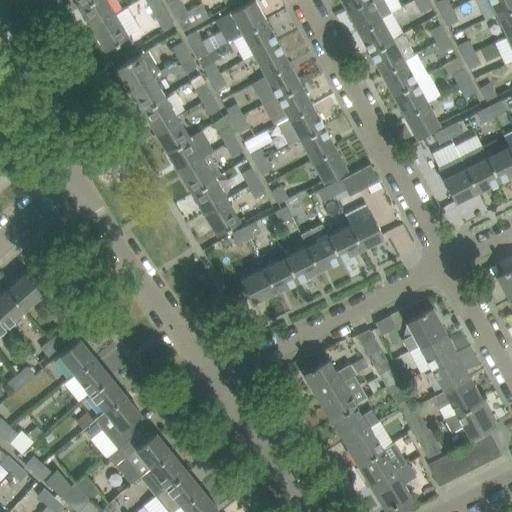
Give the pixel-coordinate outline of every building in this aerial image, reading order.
[(93,0),(74,0),(80,8),(93,0)] [(115,15),(106,0),(93,0),(80,8),(92,29),(115,15)] [(173,24),(159,0),(145,0),(162,30),(173,24)] [(166,0),(182,30),(208,16),(200,2),(185,11),(179,0),(166,0)] [(253,0),(249,0),(231,11),(242,32),(265,19),(253,0)] [(340,0),(346,9),(361,0),(340,0)] [(380,17),(390,12),(383,0),(361,0),(346,9),(357,30),(381,17),(380,17)] [(431,5),(428,0),(414,0),(420,11),(431,5)] [(441,0),(437,3),(442,13),(453,8),(448,0),(441,0)] [(511,5),(511,0),(489,0),(496,13),(511,5)] [(511,5),(496,13),(507,35),(511,32),(511,5)] [(458,19),(453,8),(442,13),(447,24),(458,19)] [(128,36),(115,15),(92,29),(105,50),(115,44),(116,45),(119,43),(118,41),(128,36)] [(392,38),(381,17),(357,30),(369,51),(392,38)] [(276,41),(265,19),(242,32),(254,53),(276,41)] [(430,30),(435,41),(446,36),(440,24),(430,30)] [(196,29),(186,35),(198,57),(208,51),(196,29)] [(380,72),(404,59),(413,54),(402,33),(392,38),(369,51),(380,72)] [(452,47),(446,36),(435,41),(441,52),(452,47)] [(457,44),(463,56),(474,51),(468,38),(457,44)] [(171,47),(178,59),(189,54),(182,41),(171,47)] [(288,62),(276,41),(254,53),(266,74),(288,62)] [(159,69),(148,50),(130,61),(129,60),(126,62),(127,63),(117,69),(129,89),(152,76),(151,74),(159,69)] [(480,63),(474,51),(463,56),(469,68),(480,63)] [(196,65),(189,54),(178,59),(185,71),(196,65)] [(415,80),(404,59),(380,72),(392,93),(415,80)] [(219,72),(213,61),(203,66),(209,78),(219,72)] [(300,83),(288,62),(266,74),(277,95),(300,83)] [(468,79),(463,68),(452,74),(457,84),(468,79)] [(226,86),(219,72),(209,78),(216,91),(226,86)] [(164,96),(152,76),(129,89),(142,110),(164,96)] [(468,79),(457,84),(463,97),(474,92),(468,79)] [(427,101),(415,80),(392,93),(403,114),(427,101)] [(479,87),(485,99),(496,94),(490,81),(479,87)] [(311,104),(300,83),(277,95),(263,103),(275,124),(278,123),(311,104)] [(201,102),(212,96),(205,84),(194,90),(201,102)] [(164,96),(142,110),(154,131),(177,117),(164,96)] [(218,107),(212,96),(201,102),(207,113),(218,107)] [(493,116),(505,110),(500,99),(488,105),(493,116)] [(438,122),(427,101),(403,114),(415,135),(438,122)] [(232,120),(242,114),(236,103),(226,109),(232,120)] [(323,125),(311,104),(278,123),(289,144),(301,137),(323,125)] [(493,116),(488,105),(476,111),(482,122),(493,116)] [(232,120),(238,131),(248,126),(242,114),(232,120)] [(189,137),(177,117),(154,131),(167,151),(189,137)] [(463,131),(458,121),(446,126),(450,137),(463,131)] [(217,131),(224,143),(235,137),(228,125),(217,131)] [(335,146),(323,125),(301,137),(312,159),(335,146)] [(450,137),(446,126),(433,132),(438,142),(450,137)] [(202,158),(202,157),(189,137),(167,151),(179,172),(202,158)] [(241,150),(235,137),(224,143),(231,155),(241,150)] [(248,150),(255,163),(266,156),(260,144),(248,150)] [(486,156),(487,155),(481,145),(459,156),(476,190),(497,179),(486,156)] [(511,171),(511,153),(507,145),(487,155),(486,156),(497,179),(511,171)] [(346,167),(335,146),(312,159),(324,180),(346,167)] [(215,179),(214,177),(220,173),(208,153),(202,157),(202,158),(179,172),(192,192),(215,179)] [(266,156),(255,163),(261,174),(272,167),(266,156)] [(476,190),(459,156),(457,157),(457,156),(437,166),(454,200),(476,190)] [(371,163),(341,178),(346,189),(349,195),(368,186),(371,193),(382,187),(379,181),(371,163)] [(240,173),(248,187),(259,181),(251,167),(240,173)] [(346,189),(341,178),(329,184),(334,194),(346,189)] [(227,199),(215,179),(192,192),(204,213),(227,199)] [(264,191),(259,181),(248,187),(253,197),(264,191)] [(334,194),(329,184),(318,189),(323,200),(334,194)] [(282,185),(271,190),(278,203),(284,199),(288,197),(282,185)] [(240,220),(227,199),(204,213),(217,234),(227,228),(227,229),(231,227),(230,226),(240,220)] [(303,209),(298,199),(287,204),(290,209),(287,211),(290,216),(303,209)] [(287,204),(287,205),(275,211),(280,221),(290,216),(287,211),(290,209),(287,204)] [(370,213),(349,224),(360,247),(382,237),(370,213)] [(255,221),(244,226),(249,236),(260,231),(255,221)] [(306,245),(317,269),(339,258),(327,234),(322,222),(300,233),(306,245)] [(360,247),(349,224),(327,234),(339,258),(360,247)] [(249,236),(244,226),(232,232),(237,242),(249,236)] [(317,269),(306,245),(284,256),(296,279),(317,269)] [(511,252),(498,260),(504,271),(507,269),(508,270),(511,268),(511,252)] [(296,279),(284,256),(263,267),(274,290),(296,279)] [(274,290),(263,267),(241,277),(253,301),(274,290)] [(511,297),(511,268),(508,270),(507,269),(504,271),(504,272),(497,276),(510,299),(511,297)] [(24,273),(7,289),(24,308),(42,292),(24,273)] [(24,308),(7,289),(0,294),(0,317),(6,324),(24,308)] [(419,344),(444,331),(431,308),(424,312),(423,311),(420,313),(420,314),(406,321),(413,333),(402,339),(408,350),(419,344)] [(355,334),(365,351),(367,354),(379,347),(368,328),(355,334)] [(57,347),(67,338),(59,330),(49,338),(57,347)] [(456,353),(444,331),(419,344),(431,367),(456,353)] [(78,337),(59,354),(74,373),(94,356),(78,337)] [(47,356),(57,347),(49,338),(40,347),(47,356)] [(382,352),(379,347),(367,354),(372,363),(378,359),(380,362),(386,359),(382,352)] [(469,376),(456,353),(431,367),(443,389),(444,390),(469,376)] [(109,375),(94,356),(74,373),(89,392),(109,375)] [(349,363),(336,371),(328,359),(314,367),(312,365),(309,368),(310,370),(304,373),(317,396),(342,382),(355,373),(349,363)] [(391,368),(386,359),(380,362),(378,359),(372,363),(379,375),(391,368)] [(27,365),(17,373),(24,381),(34,374),(27,365)] [(398,379),(391,368),(379,375),(385,384),(391,380),(392,383),(398,379)] [(24,381),(17,373),(8,380),(15,389),(24,381)] [(125,393),(109,375),(89,392),(104,410),(125,393)] [(481,399),(469,376),(444,390),(443,389),(431,396),(438,407),(450,401),(456,413),(481,399)] [(403,388),(398,379),(392,383),(391,380),(385,384),(391,395),(403,388)] [(355,403),(342,382),(317,396),(331,418),(355,403)] [(410,400),(403,388),(391,395),(396,404),(403,400),(404,403),(410,400)] [(140,412),(125,393),(104,410),(82,428),(90,437),(101,427),(117,447),(138,429),(131,420),(140,412)] [(494,423),(481,399),(445,419),(451,430),(462,424),(469,436),(481,430),(484,436),(490,433),(487,426),(494,423)] [(415,408),(410,400),(404,403),(403,400),(396,404),(403,415),(415,408)] [(371,409),(361,414),(355,403),(331,418),(344,440),(368,425),(377,419),(371,409)] [(422,420),(415,408),(403,415),(409,424),(415,421),(416,423),(422,420)] [(0,433),(2,434),(9,426),(0,417),(0,433)] [(427,428),(422,420),(416,423),(415,421),(409,424),(415,436),(427,428)] [(382,448),(368,425),(344,440),(357,462),(382,448)] [(9,426),(2,434),(21,452),(31,440),(22,431),(19,434),(9,426)] [(434,440),(427,428),(415,436),(420,445),(427,441),(428,444),(434,440)] [(146,439),(138,429),(117,447),(108,455),(130,483),(139,475),(170,450),(155,432),(146,439)] [(490,433),(484,436),(480,438),(490,460),(501,454),(490,433)] [(490,460),(480,438),(470,443),(480,465),(490,460)] [(440,451),(434,440),(428,444),(427,441),(420,445),(428,457),(440,451)] [(480,465),(470,443),(460,448),(470,470),(480,465)] [(371,484),(406,463),(400,452),(389,459),(382,448),(357,462),(371,484)] [(470,470),(460,448),(449,453),(460,475),(470,470)] [(186,469),(170,450),(139,475),(154,495),(186,469)] [(460,475),(449,453),(439,458),(450,480),(460,475)] [(33,454),(25,463),(34,471),(38,466),(40,468),(43,464),(33,454)] [(6,455),(0,461),(11,472),(18,465),(6,455)] [(450,480),(439,458),(428,464),(439,485),(450,480)] [(414,475),(406,463),(371,484),(385,508),(389,505),(392,503),(393,505),(396,502),(395,501),(409,493),(402,482),(414,475)] [(44,480),(52,472),(43,464),(40,468),(38,466),(34,471),(44,480)] [(26,473),(18,465),(11,472),(20,480),(26,473)] [(201,488),(186,469),(154,495),(168,511),(170,511),(181,504),(201,488)] [(96,511),(97,511),(86,502),(90,498),(75,482),(61,495),(67,500),(79,511),(96,511)] [(43,488),(37,495),(47,504),(53,497),(43,488)] [(210,511),(217,507),(201,488),(181,504),(187,511),(210,511)] [(47,504),(40,511),(41,511),(55,511),(56,511),(57,511),(63,506),(62,505),(67,500),(61,495),(60,496),(57,493),(53,497),(47,504)]
